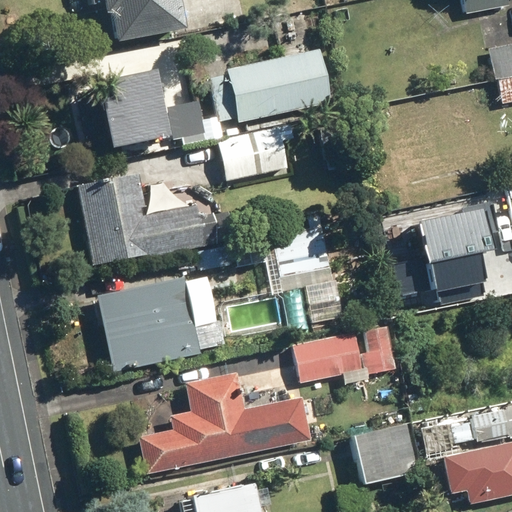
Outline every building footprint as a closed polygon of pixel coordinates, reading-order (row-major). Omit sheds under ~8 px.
[(101,18),(107,47),(179,32),(173,3),(185,0),(85,0),(90,20),(101,18)] [(455,0),(459,18),(503,9),(500,0),(455,0)] [(511,25),(483,30),(495,108),(511,105),(511,25)] [(198,117),(196,105),(163,111),(170,150),(219,141),(216,125),(230,122),(230,125),(321,105),(309,53),(219,73),(220,77),(205,81),(214,115),(198,117)] [(149,72),(93,84),(108,153),(164,141),(149,72)] [(213,145),(219,182),(283,170),(274,129),(213,145)] [(143,209),(137,175),(73,186),(87,268),(211,247),(204,207),(137,219),(135,210),(143,209)] [(390,257),(398,294),(477,278),(472,252),(487,249),(478,203),(407,218),(414,252),(390,257)] [(268,240),(277,291),(328,283),(319,232),(268,240)] [(178,288),(175,278),(89,297),(107,377),(214,353),(198,283),(178,288)] [(385,326),(287,344),(294,383),(339,375),(345,408),(399,398),(385,326)] [(130,440),(138,478),(300,443),(291,402),(238,413),(229,374),(181,385),(187,413),(166,418),(169,432),(130,440)] [(511,410),(463,419),(468,446),(511,437),(511,410)] [(463,419),(413,429),(419,461),(437,457),(469,451),(468,446),(463,419)] [(399,424),(345,435),(356,489),(410,478),(399,424)] [(511,443),(469,451),(437,457),(444,496),(460,493),(463,508),(511,499),(511,443)] [(254,511),(249,483),(172,499),(174,511),(254,511)]
